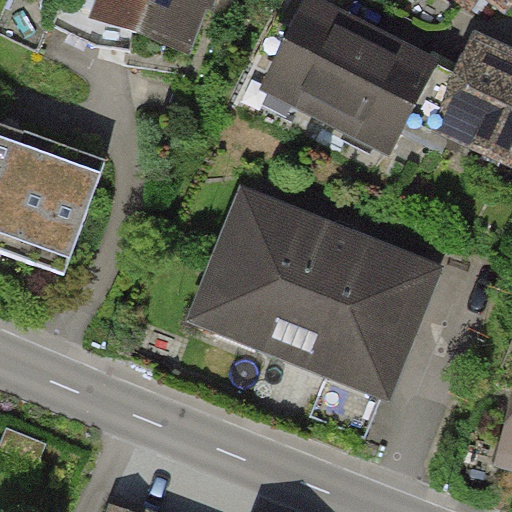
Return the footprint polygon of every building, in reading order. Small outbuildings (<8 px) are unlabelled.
[(87,0),(82,13),(193,56),(214,0),(87,0)] [(508,14),(511,8),(511,0),(454,0),(479,18),(491,1),(508,14)] [(261,98),(387,162),(404,130),(434,145),(436,139),(460,89),(310,11),(261,98)] [(511,174),(511,67),(477,51),(460,89),(436,139),(511,174)] [(0,252),(64,275),(102,165),(0,129),(0,252)] [(193,335),(382,414),(436,284),(247,205),(193,335)] [(511,426),(497,482),(511,486),(511,426)]
